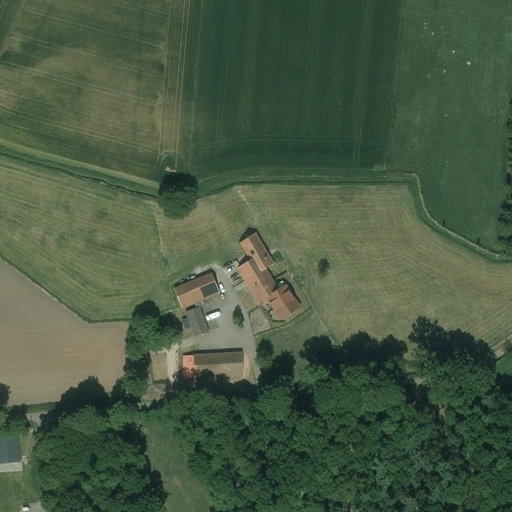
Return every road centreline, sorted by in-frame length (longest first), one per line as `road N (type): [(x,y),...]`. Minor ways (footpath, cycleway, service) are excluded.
road 1 (unclassified): [(511,343),(465,376),(0,418)]
road 2 (track): [(465,376),(267,511)]
